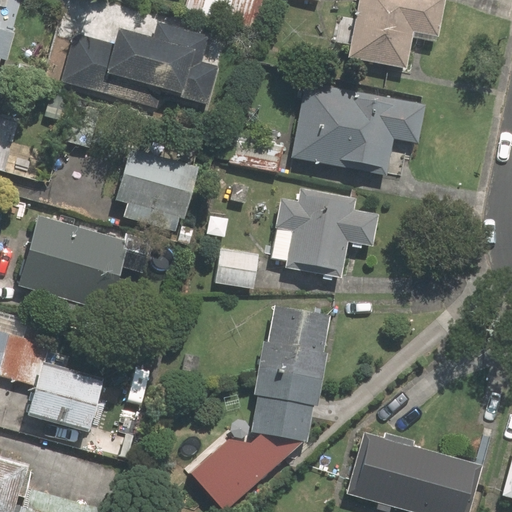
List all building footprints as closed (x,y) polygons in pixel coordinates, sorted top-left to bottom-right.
[(0,0),(0,67),(4,68),(19,7),(19,6),(19,5),(18,4),(18,3),(18,2),(17,1),(16,0),(0,0)] [(260,0),(185,0),(183,9),(252,30),(260,0)] [(341,15),(336,43),(350,46),(347,58),(408,71),(414,39),(439,44),(448,2),(453,3),(453,0),(359,0),(355,18),(341,15)] [(60,89),(101,98),(107,77),(176,94),(175,99),(207,106),(216,68),(202,64),(209,34),(160,22),(156,39),(121,30),(117,44),(73,34),(60,89)] [(36,67),(9,60),(3,78),(31,86),(36,67)] [(293,158),(386,174),(392,140),(417,144),(424,104),(306,83),(293,158)] [(102,110),(78,105),(69,145),(93,150),(102,110)] [(284,146),(232,136),(227,161),(278,172),(284,146)] [(46,151),(11,142),(3,170),(39,179),(46,151)] [(118,200),(128,203),(124,217),(175,230),(178,216),(188,219),(202,167),(132,148),(118,200)] [(299,190),(298,201),(280,199),(272,257),(290,259),(289,267),(346,275),(350,246),(375,249),(379,213),(354,210),(356,198),(299,190)] [(128,231),(125,239),(40,215),(20,285),(111,311),(128,250),(148,256),(153,239),(128,231)] [(261,253),(221,248),(216,285),(256,290),(261,253)] [(273,305),(254,415),(239,413),(232,457),(261,462),(268,463),(273,438),(309,444),(332,315),(273,305)] [(136,436),(93,424),(104,384),(44,367),(55,326),(0,310),(0,377),(38,388),(29,417),(90,434),(86,448),(129,460),(136,436)] [(391,511),(393,506),(413,511),(471,511),(484,466),(363,433),(346,494),(377,502),(375,510),(381,511),(391,511)] [(511,450),(501,448),(493,476),(506,480),(503,492),(511,494),(511,450)] [(104,511),(105,509),(22,486),(27,468),(0,460),(0,511),(104,511)] [(198,511),(224,490),(211,475),(182,499),(193,511),(198,511)] [(235,511),(252,496),(238,481),(221,498),(234,511),(235,511)]
